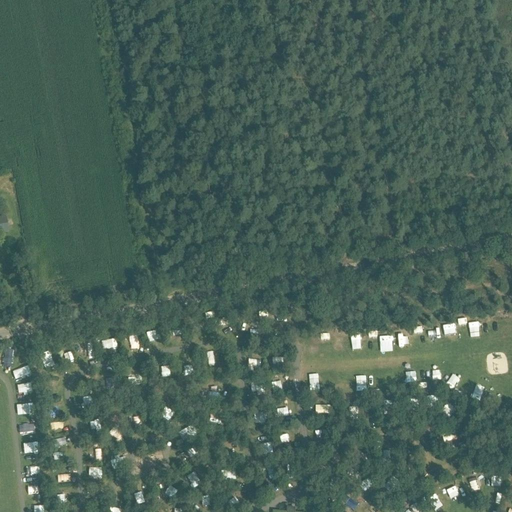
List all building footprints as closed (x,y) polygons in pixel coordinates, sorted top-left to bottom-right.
[(0,234),(10,233),(7,216),(0,216),(0,234)] [(248,318),(248,329),(257,329),(257,318),(248,318)] [(290,401),(280,402),(281,414),(292,412),(290,401)] [(318,403),(321,413),(328,411),(326,401),(318,403)] [(476,480),(467,482),(471,496),(480,494),(476,480)] [(458,492),(447,495),(449,504),(460,501),(458,492)] [(195,501),(198,507),(206,503),(203,497),(195,501)]
